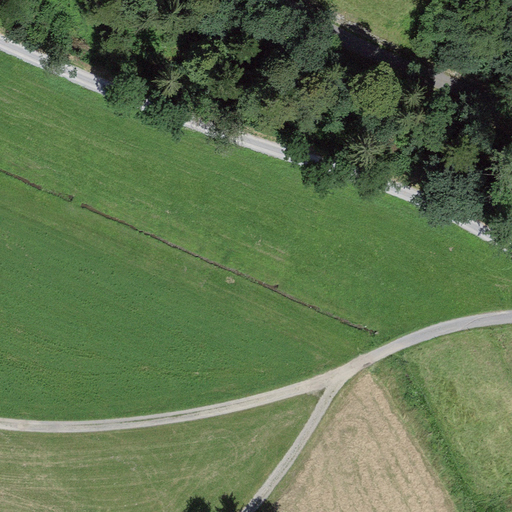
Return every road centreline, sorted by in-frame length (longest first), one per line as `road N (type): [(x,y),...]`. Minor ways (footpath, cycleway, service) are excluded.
road 1 (unclassified): [(511,247),(450,210),(0,41)]
road 2 (track): [(511,315),(393,343),(333,377),(225,407),(110,426),(0,420)]
road 3 (track): [(240,511),(333,377)]
